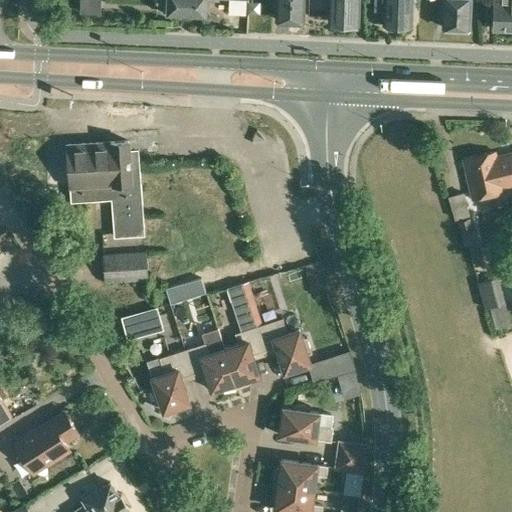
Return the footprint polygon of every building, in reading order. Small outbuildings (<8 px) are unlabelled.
[(206,0),(168,0),(165,0),(164,12),(168,12),(167,14),(206,16),(206,0)] [(228,0),(228,14),(245,15),(245,0),(228,0)] [(276,0),(276,20),(304,21),(305,0),(276,0)] [(359,0),(329,0),(329,22),(359,23),(359,0)] [(374,0),(374,10),(384,11),(384,24),(413,25),(413,0),(374,0)] [(443,0),(442,27),(470,28),(471,0),(443,0)] [(511,0),(499,0),(496,0),(494,0),(493,30),(511,30),(511,0)] [(248,2),(248,13),(260,13),(259,2),(248,2)] [(151,146),(123,145),(122,159),(120,159),(117,159),(115,180),(118,180),(117,194),(130,195),(129,207),(150,209),(153,164),(149,164),(151,146)] [(109,147),(72,149),(73,162),(110,160),(109,147)] [(511,184),(511,152),(497,155),(496,150),(463,158),(472,199),(505,192),(504,186),(511,184)] [(473,229),(470,218),(458,221),(465,245),(468,244),(474,267),(484,264),(478,242),(479,242),(476,229),(476,228),(473,229)] [(105,282),(148,279),(146,251),(103,254),(105,282)] [(206,291),(202,277),(166,287),(171,303),(206,291)] [(499,277),(478,282),(485,308),(490,307),(505,303),(506,303),(499,277)] [(197,310),(209,306),(206,293),(193,297),(197,310)] [(126,339),(164,329),(157,305),(120,316),(126,339)] [(257,326),(265,351),(277,347),(285,372),(311,363),(308,354),(313,353),(307,337),(303,338),(300,329),(288,333),(283,317),(257,326)] [(253,355),(265,351),(257,326),(235,333),(239,343),(225,348),(238,387),(240,386),(253,381),(252,377),(260,374),(253,355)] [(238,387),(225,348),(218,328),(203,332),(206,342),(186,349),(194,374),(206,370),(212,390),(220,387),(221,391),(235,388),(238,387)] [(182,378),(194,374),(186,349),(160,357),(165,373),(153,376),(156,386),(151,387),(157,403),(161,402),(164,411),(190,403),(182,378)] [(0,421),(12,414),(0,394),(0,421)] [(356,401),(361,423),(374,420),(369,398),(356,401)] [(310,411),(311,406),(294,404),(293,409),(284,407),(280,434),(332,441),(334,427),(318,424),(320,412),(310,411)] [(34,473),(70,450),(65,442),(78,433),(64,410),(14,442),(34,473)] [(365,458),(367,442),(338,438),(335,454),(365,458)] [(363,473),(365,458),(335,454),(333,469),(363,473)] [(327,476),(329,466),(282,459),(281,468),(277,467),(274,481),(273,483),(314,489),(316,475),(327,476)] [(359,476),(353,508),(365,509),(370,478),(359,476)] [(120,497),(111,482),(83,499),(86,504),(74,511),(129,511),(127,508),(129,507),(122,496),(120,497)] [(312,504),(314,489),(273,483),(273,486),(272,500),(276,500),(275,509),(296,511),(321,511),(323,505),(312,504)]
